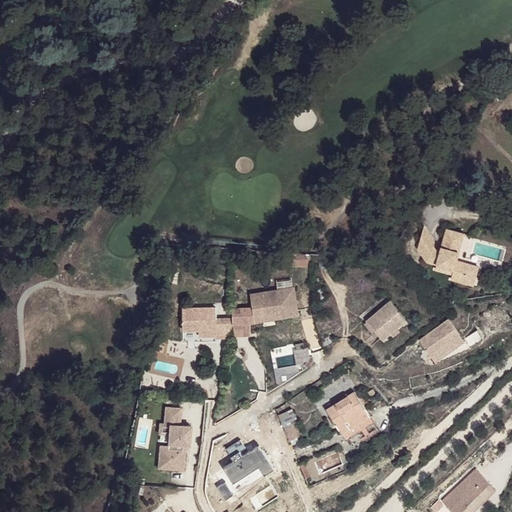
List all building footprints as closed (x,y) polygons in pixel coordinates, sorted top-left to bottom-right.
[(436,242),(425,225),(418,249),(427,261),(438,264),(455,269),(453,275),(453,278),(474,284),(479,267),(458,261),(466,233),(448,228),(441,250),(434,248),(436,242)] [(301,253),(288,252),(287,264),(300,265),(301,253)] [(331,255),(319,254),(318,266),(331,267),(331,255)] [(455,269),(438,264),(436,270),(453,275),(455,269)] [(251,307),(231,308),(232,324),(252,322),(251,315),(278,313),(278,320),(296,318),(294,295),(278,297),(278,291),(257,293),(258,297),(250,298),(251,307)] [(390,300),(367,319),(375,329),(383,338),(391,332),(397,327),(406,319),(390,300)] [(181,308),(182,331),(214,330),(214,338),(215,338),(229,337),(229,321),(215,321),(215,308),(181,308)] [(251,315),(252,322),(278,320),(278,313),(251,315)] [(470,349),(482,339),(475,330),(463,340),(446,318),(418,339),(434,361),(470,349)] [(375,329),(367,319),(364,322),(372,332),(375,329)] [(397,327),(391,332),(394,336),(400,331),(397,327)] [(214,330),(182,331),(182,342),(215,341),(215,338),(214,338),(214,330)] [(377,424),(357,392),(328,410),(342,433),(348,442),(377,424)] [(293,409),(279,415),(284,426),(288,424),(294,421),(297,420),(293,409)] [(187,448),(189,429),(177,428),(178,412),(163,410),(162,428),(167,428),(167,440),(166,450),(160,449),(159,471),(181,473),(182,448),(187,448)] [(294,421),(288,424),(294,438),(300,435),(294,421)] [(167,440),(167,428),(162,428),(157,427),(157,439),(167,440)] [(211,457),(205,496),(216,498),(222,458),(211,457)] [(311,475),(305,461),(301,462),(307,477),(311,475)] [(301,462),(292,466),(298,480),(307,477),(301,462)] [(451,510),(484,479),(479,473),(446,504),(451,510)] [(451,510),(453,511),(461,511),(468,506),(473,511),(495,490),(484,479),(451,510)]
